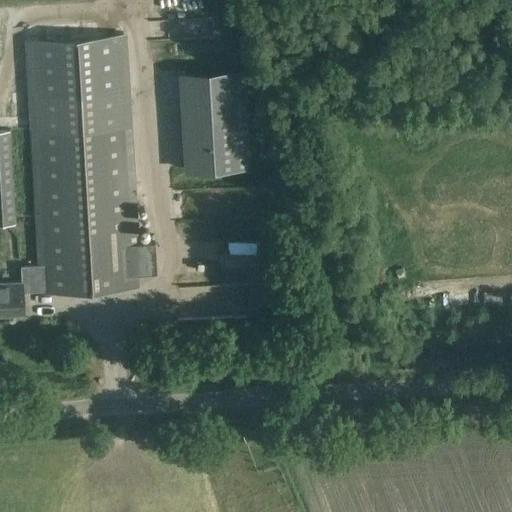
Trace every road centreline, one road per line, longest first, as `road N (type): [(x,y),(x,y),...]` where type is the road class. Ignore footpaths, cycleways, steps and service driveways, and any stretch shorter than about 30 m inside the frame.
road 1 (track): [(0,99),(12,30),(49,14),(132,10),(153,105),(166,277),(111,326),(114,406)]
road 2 (unclassified): [(0,413),(511,385)]
road 3 (track): [(367,394),(233,0)]
